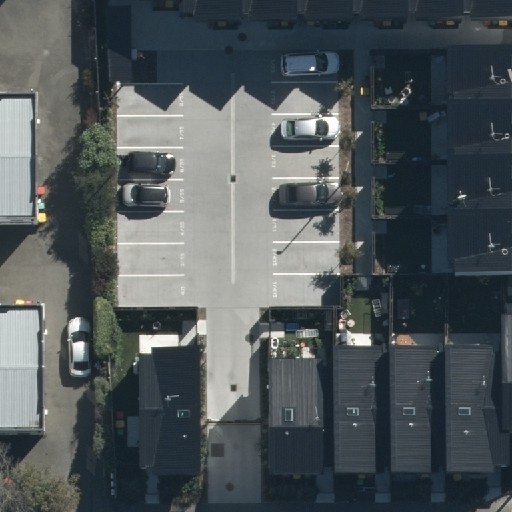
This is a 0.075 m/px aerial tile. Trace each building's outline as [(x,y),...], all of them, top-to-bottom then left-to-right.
[(511,0),(187,0),(187,20),(511,16),(511,0)] [(218,23),(218,110),(307,109),(307,103),(344,103),(343,22),(218,23)] [(447,276),(511,275),(511,49),(445,50),(447,276)] [(0,301),(0,228),(38,228),(36,104),(0,104),(0,426),(46,425),(44,301),(0,301)] [(493,361),(268,361),(268,466),(504,465),(504,429),(511,429),(511,314),(493,314),(493,361)] [(141,468),(199,468),(199,362),(140,362),(141,468)]
